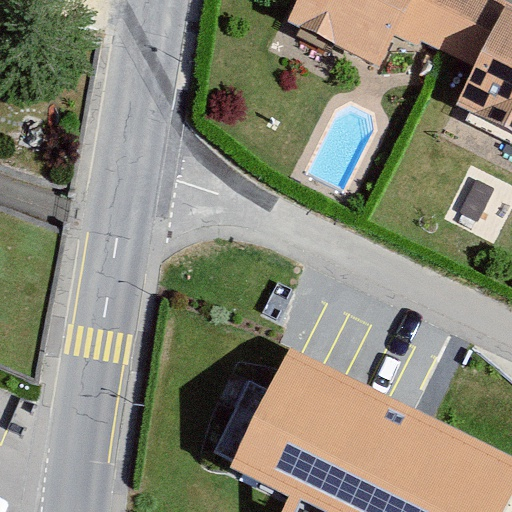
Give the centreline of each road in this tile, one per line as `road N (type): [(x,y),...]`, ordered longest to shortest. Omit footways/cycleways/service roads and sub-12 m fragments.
road 1 (residential): [(123,158),(250,204),(511,334)]
road 2 (secondary): [(123,158),(73,511)]
road 3 (secondary): [(152,0),(123,158)]
